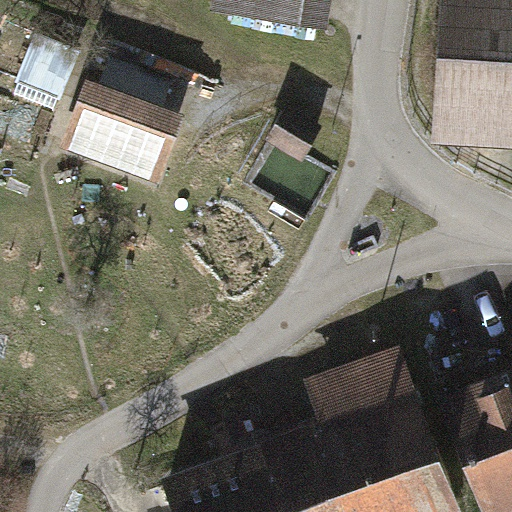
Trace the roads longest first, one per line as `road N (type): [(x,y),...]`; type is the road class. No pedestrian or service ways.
road 1 (residential): [(424,210),(287,337),(75,464),(54,511)]
road 2 (residential): [(424,210),(384,109),(378,45),(386,0)]
